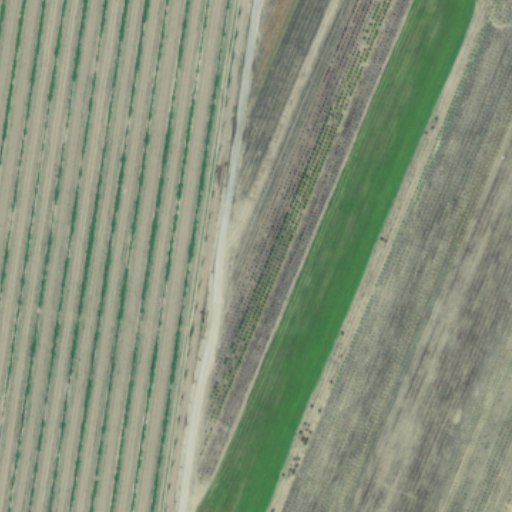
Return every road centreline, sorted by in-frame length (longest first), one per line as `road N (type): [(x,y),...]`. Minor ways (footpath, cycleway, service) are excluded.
road 1 (track): [(240,0),(162,511)]
road 2 (track): [(225,96),(0,70)]
